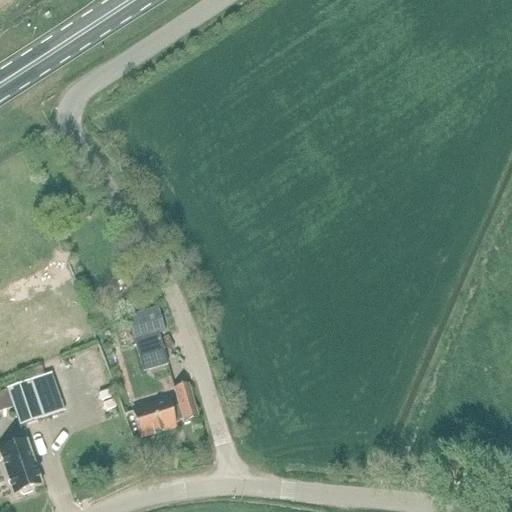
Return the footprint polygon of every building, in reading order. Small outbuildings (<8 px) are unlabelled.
[(158,336),(165,334),(158,311),(127,320),(142,374),(167,367),(158,336)] [(51,375),(44,378),(40,368),(15,377),(18,387),(9,390),(15,408),(22,428),(64,412),(51,375)] [(184,423),(197,419),(188,388),(174,392),(179,408),(170,411),(167,403),(133,414),(141,440),(175,429),(173,424),(183,421),(184,423)] [(9,390),(0,393),(0,413),(15,408),(9,390)] [(26,444),(0,452),(0,460),(12,497),(19,494),(23,497),(33,494),(33,489),(41,487),(26,444)]
